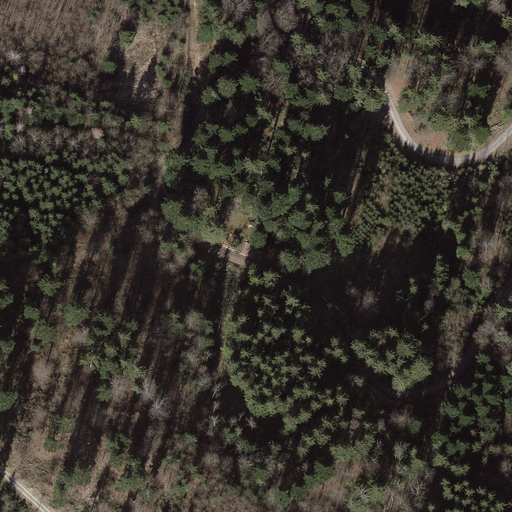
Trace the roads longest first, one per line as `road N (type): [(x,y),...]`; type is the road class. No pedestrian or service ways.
road 1 (track): [(511,285),(447,385),(403,400),(362,375),(327,318),(296,287),(165,222),(157,185),(198,119),(192,0)]
road 2 (track): [(282,0),(306,40),(373,79),(424,154),(478,158),(511,127)]
